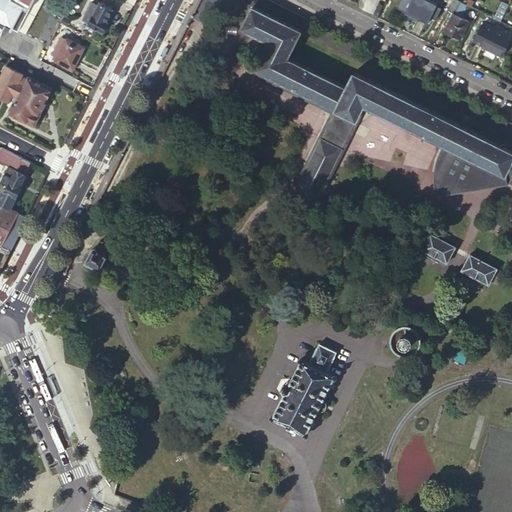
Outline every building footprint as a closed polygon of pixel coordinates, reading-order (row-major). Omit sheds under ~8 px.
[(0,0),(0,22),(17,31),(30,8),(14,0),(0,0)] [(42,0),(33,0),(30,8),(17,31),(25,35),(42,0)] [(436,6),(423,0),(399,0),(396,8),(427,24),(436,6)] [(467,21),(460,18),(455,15),(460,3),(457,1),(454,0),(452,0),(447,11),(452,14),(443,31),(458,39),(467,21)] [(97,6),(90,3),(81,20),(89,24),(88,25),(103,33),(108,23),(105,21),(111,8),(99,3),(97,6)] [(460,18),(466,6),(460,3),(455,15),(460,18)] [(500,23),(508,7),(501,4),(494,20),(500,23)] [(256,69),(335,109),(357,120),(365,104),(445,144),(443,147),(441,150),(439,154),(438,157),(437,161),(436,164),(435,168),(434,172),(434,176),(434,180),(434,186),(436,195),(509,186),(511,186),(511,151),(353,73),(346,88),(286,58),(300,31),(252,7),(241,27),(269,42),(256,69)] [(510,38),(483,24),(474,42),(501,56),(510,38)] [(64,41),(60,38),(51,56),(53,57),(53,59),(54,60),(54,62),(71,71),(84,47),(66,38),(64,41)] [(0,74),(0,97),(7,101),(8,99),(11,101),(14,102),(8,112),(32,125),(50,89),(27,77),(26,79),(21,76),(21,75),(4,66),(0,74)] [(357,120),(335,109),(320,139),(342,150),(357,120)] [(342,150),(320,139),(300,181),(299,186),(299,190),(300,192),(301,194),(302,195),(307,198),(309,199),(312,199),(315,199),(318,198),(320,195),(321,194),(342,150)] [(0,203),(8,207),(19,187),(17,186),(23,175),(22,174),(28,161),(1,147),(0,149),(0,164),(6,167),(0,177),(0,183),(4,185),(2,190),(0,189),(1,187),(0,186),(0,203)] [(25,216),(16,212),(8,207),(0,203),(0,244),(8,248),(19,227),(25,216)] [(423,245),(429,234),(423,230),(417,242),(423,245)] [(430,233),(429,234),(423,245),(421,250),(446,262),(455,245),(430,233)] [(101,255),(106,245),(101,242),(97,249),(95,249),(94,248),(93,249),(92,250),(85,264),(91,268),(101,273),(108,258),(101,255)] [(112,248),(106,245),(101,255),(108,258),(112,248)] [(490,281),(495,269),(496,268),(469,254),(460,271),(487,285),(490,281)] [(501,272),(495,269),(490,281),(495,284),(501,272)] [(419,342),(419,340),(419,336),(418,334),(417,331),(416,330),(414,328),(411,326),(410,326),(408,325),(405,325),(402,325),(401,325),(399,325),(397,326),(396,327),(394,329),(392,330),(392,331),(390,333),(389,336),(389,337),(389,339),(389,340),(389,342),(389,344),(390,345),(390,346),(391,348),(393,350),(395,352),(397,354),(399,354),(400,355),(403,355),(406,355),(409,354),(412,353),(413,352),(415,351),(416,350),(417,348),(418,345),(419,342)] [(336,351),(318,342),(316,346),(315,346),(308,359),(309,360),(308,362),(299,358),(270,416),(304,433),(316,409),(317,409),(318,409),(320,409),(321,409),(322,408),(323,407),(324,406),(324,404),(324,403),(324,402),(323,399),(321,398),(333,375),(325,371),(326,367),(328,368),(336,351)]
